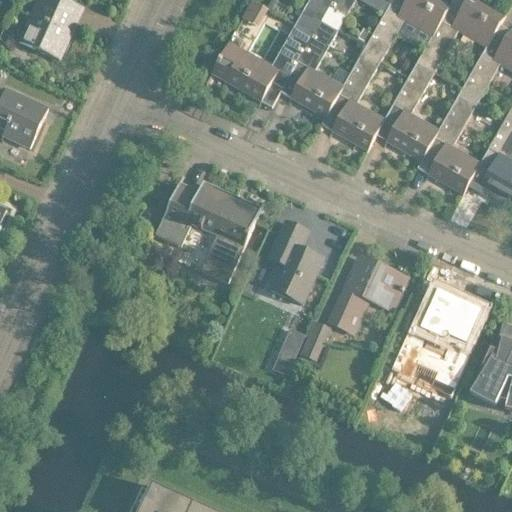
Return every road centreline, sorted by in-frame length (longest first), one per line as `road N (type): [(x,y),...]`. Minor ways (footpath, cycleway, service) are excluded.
road 1 (residential): [(511,272),(119,95)]
road 2 (residential): [(0,359),(70,201)]
